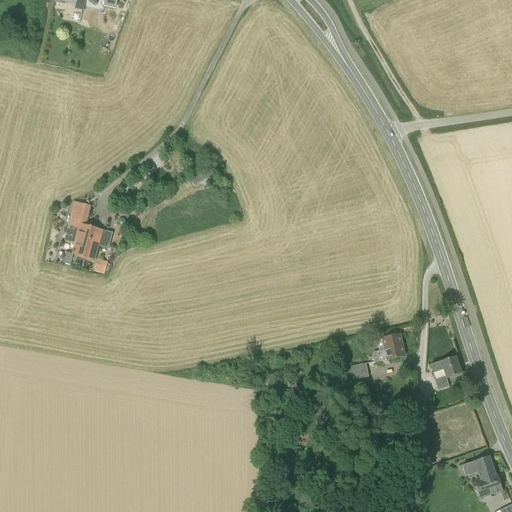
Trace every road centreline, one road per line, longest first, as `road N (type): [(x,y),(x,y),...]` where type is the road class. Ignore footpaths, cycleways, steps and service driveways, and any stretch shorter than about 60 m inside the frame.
road 1 (tertiary): [(511,457),(387,132)]
road 2 (tertiary): [(387,132),(298,0)]
road 3 (track): [(423,125),(349,0)]
road 4 (unclassified): [(387,132),(511,111)]
